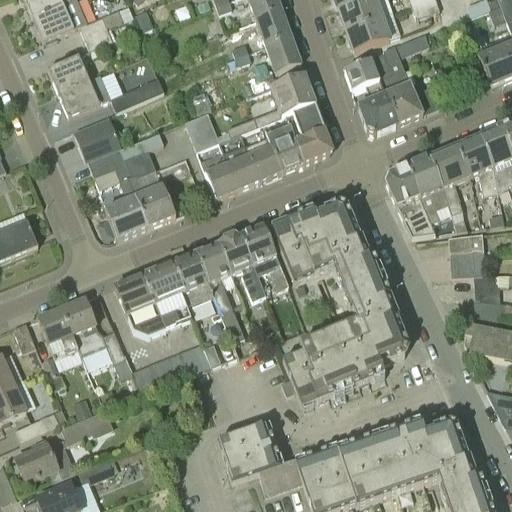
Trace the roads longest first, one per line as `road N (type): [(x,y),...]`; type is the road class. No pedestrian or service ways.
road 1 (residential): [(93,277),(358,166)]
road 2 (residential): [(458,386),(358,166)]
road 3 (residential): [(93,277),(0,58)]
road 4 (residential): [(289,425),(310,435),(458,386)]
road 5 (residential): [(358,166),(299,0)]
road 6 (residential): [(511,104),(358,166)]
